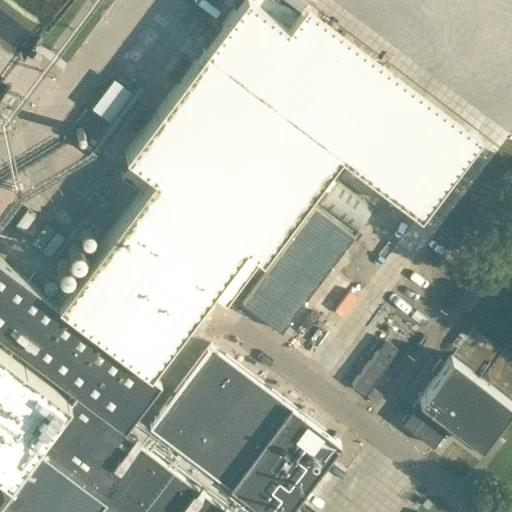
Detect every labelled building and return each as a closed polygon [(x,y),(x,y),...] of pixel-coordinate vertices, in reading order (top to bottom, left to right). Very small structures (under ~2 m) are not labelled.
[(259,0),(288,21),(300,5),(293,0),(259,0)] [(203,46),(204,45),(203,45),(124,150),(132,156),(120,172),(141,188),(57,300),(149,368),(221,272),(237,284),(339,148),(203,46)] [(97,104),(117,115),(135,84),(115,72),(97,104)] [(319,204),(354,231),(373,206),(338,180),(319,204)] [(281,330),(353,233),(314,204),(242,300),(281,330)] [(80,241),(82,242),(85,242),(87,241),(89,240),(90,238),(91,236),(91,234),(90,231),(89,229),(87,228),(84,228),(82,228),(80,229),(78,231),(77,233),(77,235),(77,237),(78,239),(80,241)] [(413,275),(432,253),(400,228),(382,250),(413,275)] [(259,511),(263,508),(267,511),(285,511),(340,439),(324,427),(208,339),(173,386),(135,436),(123,426),(160,377),(0,256),(0,333),(74,389),(29,449),(7,432),(0,441),(0,511),(259,511)] [(385,337),(351,382),(364,391),(397,346),(385,337)] [(401,419),(417,431),(433,443),(450,420),(481,443),(511,401),(511,399),(497,388),(450,354),(444,362),(439,359),(431,371),(435,374),(401,419)] [(390,383),(380,376),(367,394),(373,398),(373,397),(377,400),(390,383)]
